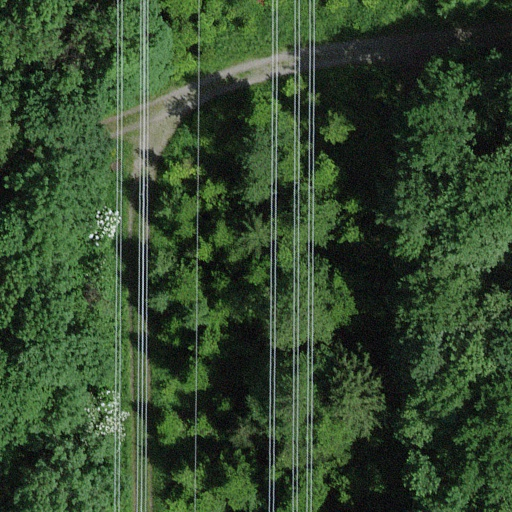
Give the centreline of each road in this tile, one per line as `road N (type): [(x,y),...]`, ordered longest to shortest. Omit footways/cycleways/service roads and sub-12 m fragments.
road 1 (track): [(429,511),(416,47)]
road 2 (track): [(145,117),(136,327),(143,511)]
road 3 (track): [(145,117),(310,65),(511,31)]
road 4 (track): [(0,164),(145,117)]
